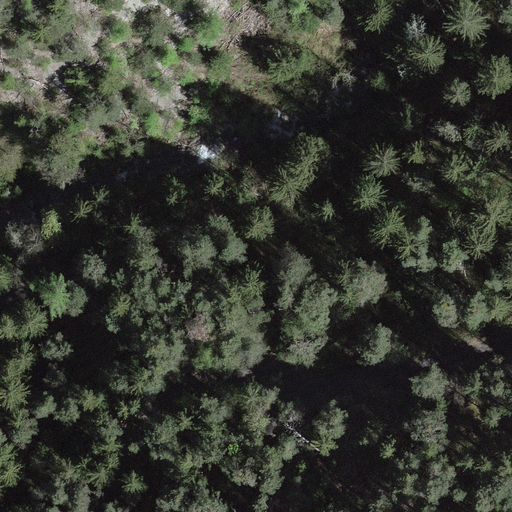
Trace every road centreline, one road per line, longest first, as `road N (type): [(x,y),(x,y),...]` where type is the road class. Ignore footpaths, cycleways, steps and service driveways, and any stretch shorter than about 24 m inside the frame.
road 1 (track): [(511,336),(360,376),(193,369),(150,406),(86,511)]
road 2 (track): [(0,494),(7,451),(45,357),(32,302),(0,298)]
